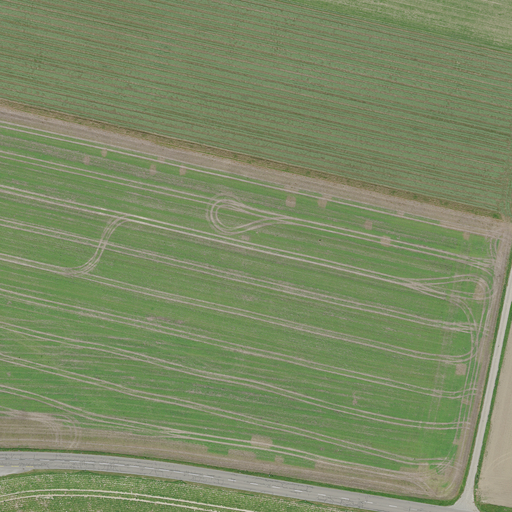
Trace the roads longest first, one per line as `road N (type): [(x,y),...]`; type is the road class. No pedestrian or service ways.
road 1 (tertiary): [(427,511),(192,474),(0,459)]
road 2 (track): [(511,283),(464,511)]
